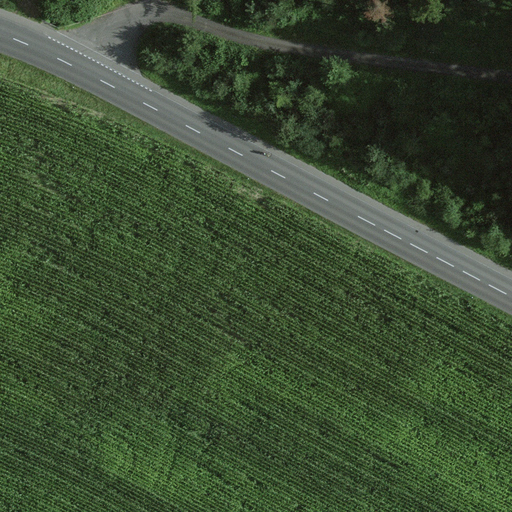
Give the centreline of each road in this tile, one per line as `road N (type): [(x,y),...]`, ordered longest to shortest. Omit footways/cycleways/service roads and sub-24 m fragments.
road 1 (secondary): [(511,297),(0,33)]
road 2 (track): [(511,80),(262,48),(149,9),(106,28),(72,65)]
